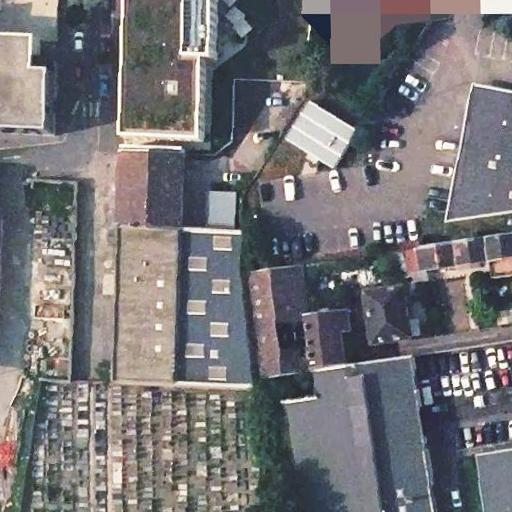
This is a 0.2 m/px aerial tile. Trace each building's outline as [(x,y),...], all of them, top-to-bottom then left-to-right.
[(0,0),(0,132),(52,135),(54,80),(38,80),(40,42),(0,40),(0,0)] [(56,9),(56,0),(12,0),(12,8),(56,9)] [(127,0),(124,141),(201,144),(204,51),(214,52),(215,0),(127,0)] [(445,0),(446,0),(312,0),(312,8),(326,8),(326,16),(354,47),(388,16),(399,11),(398,1),(397,0),(445,0)] [(511,90),(476,83),(451,213),(449,220),(511,210),(511,90)] [(334,170),(358,131),(311,102),(286,141),(334,170)] [(185,154),(123,151),(122,183),(116,382),(256,390),(255,383),(243,275),(244,231),(243,231),(183,228),(185,154)] [(235,225),(235,193),(205,193),(205,224),(235,225)] [(511,233),(421,248),(408,250),(411,272),(423,271),(489,261),(492,276),(511,273),(511,233)] [(265,272),(243,275),(255,383),(315,374),(310,320),(304,266),(265,272)] [(405,290),(368,294),(375,345),(412,340),(405,290)] [(350,314),(310,320),(315,374),(350,368),(346,335),(353,331),(350,314)] [(350,368),(315,374),(319,399),(286,404),(301,511),(437,511),(429,454),(414,357),(350,368)] [(511,511),(511,451),(474,458),(481,511),(511,511)]
